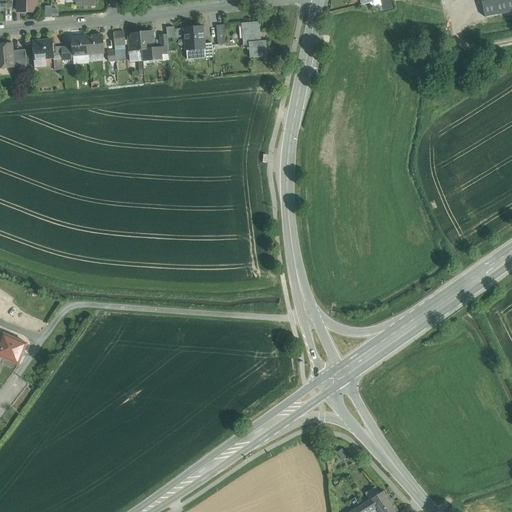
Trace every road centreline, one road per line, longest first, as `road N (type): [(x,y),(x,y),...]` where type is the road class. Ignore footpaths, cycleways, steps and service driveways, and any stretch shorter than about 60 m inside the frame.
road 1 (tertiary): [(309,318),(292,247),(286,165),(317,0)]
road 2 (residential): [(270,0),(124,18)]
road 3 (secondary): [(147,511),(262,432)]
road 4 (tertiary): [(262,432),(322,417),(380,449)]
road 5 (secondary): [(408,325),(511,254)]
road 6 (residential): [(124,18),(0,29)]
